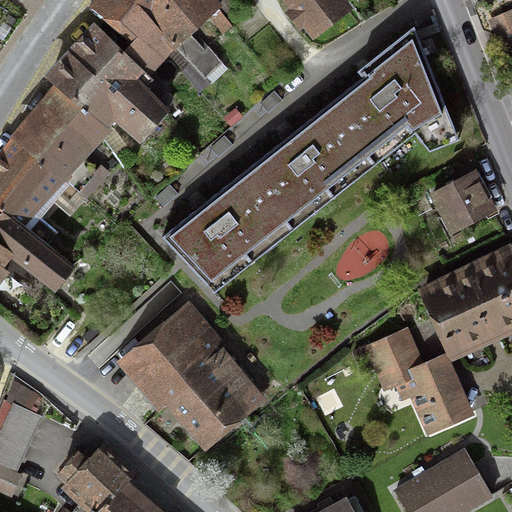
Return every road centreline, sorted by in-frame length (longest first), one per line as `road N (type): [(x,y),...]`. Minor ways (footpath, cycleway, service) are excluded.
road 1 (tertiary): [(217,511),(139,437),(0,334)]
road 2 (secondary): [(447,0),(511,168)]
